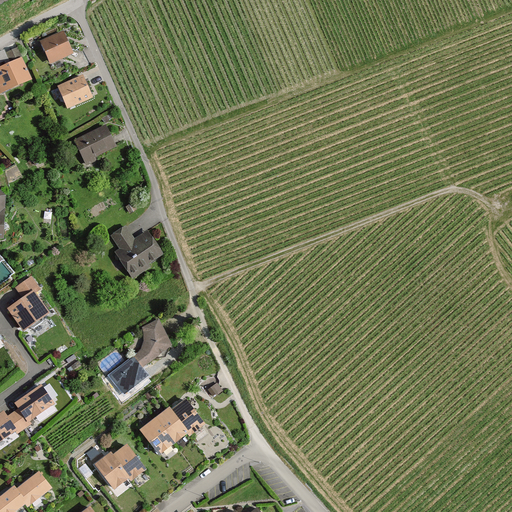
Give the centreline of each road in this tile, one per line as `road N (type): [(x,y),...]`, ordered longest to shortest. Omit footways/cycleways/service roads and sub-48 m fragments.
road 1 (track): [(261,446),(205,329),(148,162),(105,71)]
road 2 (track): [(191,289),(448,189),(511,210)]
road 3 (residential): [(324,511),(261,446),(174,511)]
road 4 (residential): [(0,41),(76,3),(105,71)]
